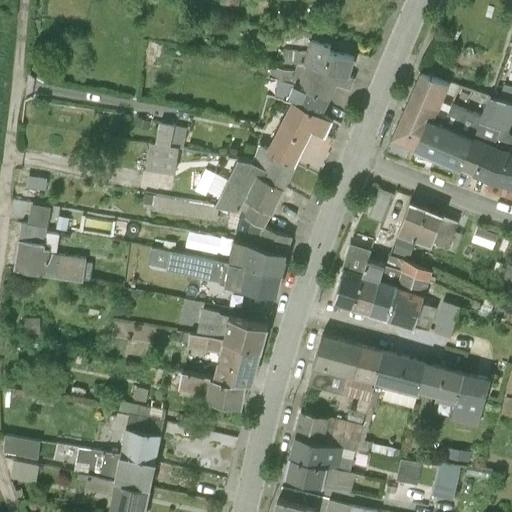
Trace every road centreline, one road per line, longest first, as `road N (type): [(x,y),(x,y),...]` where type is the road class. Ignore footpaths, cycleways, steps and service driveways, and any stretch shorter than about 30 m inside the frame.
road 1 (residential): [(253,466),(297,304),(355,150)]
road 2 (track): [(0,220),(21,0)]
road 3 (residential): [(253,466),(452,511)]
road 4 (residential): [(355,150),(511,211)]
road 5 (residential): [(355,150),(416,0)]
